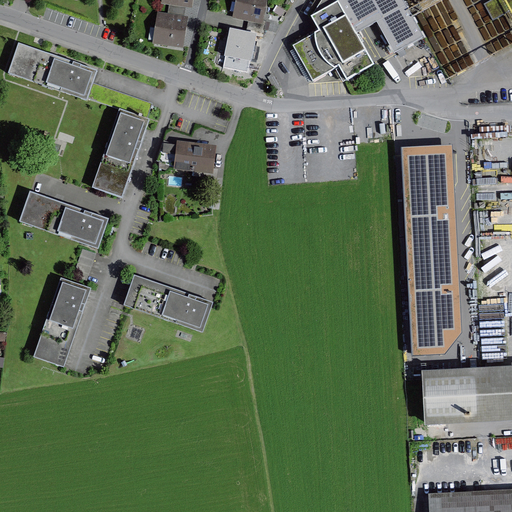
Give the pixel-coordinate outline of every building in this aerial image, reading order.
[(190,11),(192,0),(161,0),(160,7),(190,11)] [(260,27),(265,0),(235,0),(231,21),(260,27)] [(316,36),(293,50),(311,84),(335,71),(344,85),(421,42),(398,0),(324,0),(315,18),(309,21),(316,36)] [(475,66),(451,11),(424,22),(447,78),(475,66)] [(182,51),(186,20),(156,16),(152,47),(182,51)] [(248,66),(255,35),(228,28),(220,59),(248,66)] [(45,91),(56,61),(18,48),(7,78),(45,91)] [(95,75),(56,61),(45,91),(85,105),(95,75)] [(118,112),(105,149),(135,159),(148,122),(118,112)] [(509,138),(508,125),(472,126),(472,139),(509,138)] [(211,176),(213,148),(176,145),(174,173),(211,176)] [(461,340),(453,147),(402,149),(403,196),(406,196),(411,356),(440,355),(440,350),(451,350),(450,340),(461,340)] [(135,159),(105,149),(91,189),(121,199),(135,159)] [(181,185),(182,176),(170,174),(168,183),(181,185)] [(18,224),(57,237),(67,208),(28,195),(18,224)] [(501,217),(511,217),(511,208),(511,203),(502,202),(501,217)] [(67,208),(57,237),(96,251),(107,222),(67,208)] [(162,321),(172,293),(133,279),(123,307),(162,321)] [(46,319),(78,329),(91,292),(59,281),(46,319)] [(172,293),(162,321),(200,333),(210,306),(172,293)] [(507,318),(506,296),(482,296),(482,318),(507,318)] [(78,329),(46,319),(32,359),(64,370),(78,329)] [(511,374),(425,379),(427,418),(511,413),(511,374)] [(511,511),(511,490),(429,495),(430,511),(511,511)]
